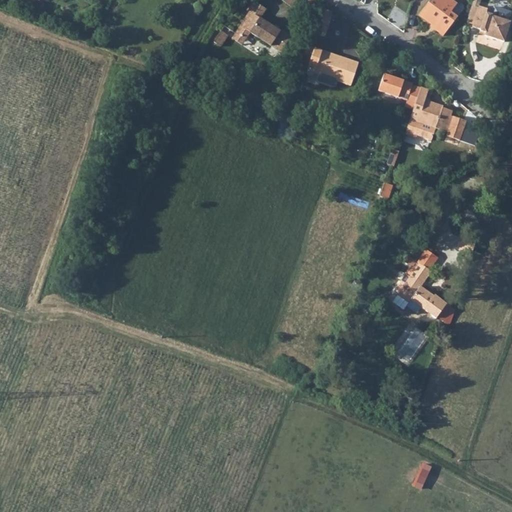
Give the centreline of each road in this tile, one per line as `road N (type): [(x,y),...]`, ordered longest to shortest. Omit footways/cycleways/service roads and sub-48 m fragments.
road 1 (track): [(511,500),(293,392),(244,511)]
road 2 (residential): [(511,132),(346,0)]
